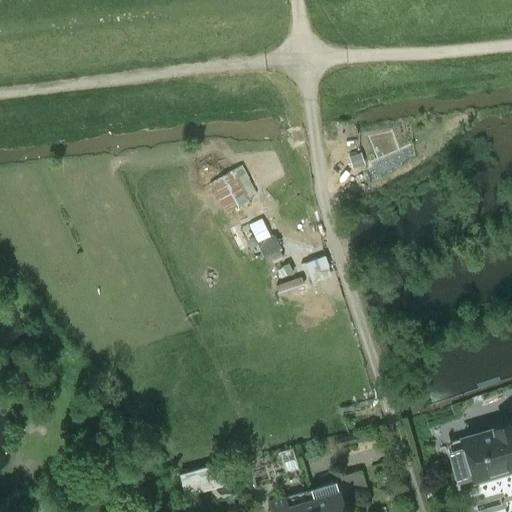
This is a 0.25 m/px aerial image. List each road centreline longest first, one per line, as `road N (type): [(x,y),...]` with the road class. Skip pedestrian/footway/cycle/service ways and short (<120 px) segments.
road 1 (track): [(0,92),(265,60),(511,43)]
road 2 (track): [(295,0),(323,209),(388,417)]
